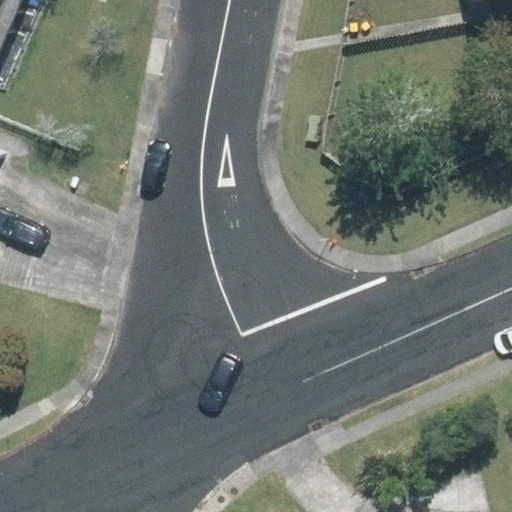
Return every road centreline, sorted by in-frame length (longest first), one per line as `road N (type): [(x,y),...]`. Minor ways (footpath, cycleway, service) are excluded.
road 1 (residential): [(224,0),(206,97),(201,213),(218,277),(271,395)]
road 2 (residential): [(271,395),(14,511)]
road 3 (residential): [(511,287),(271,395)]
